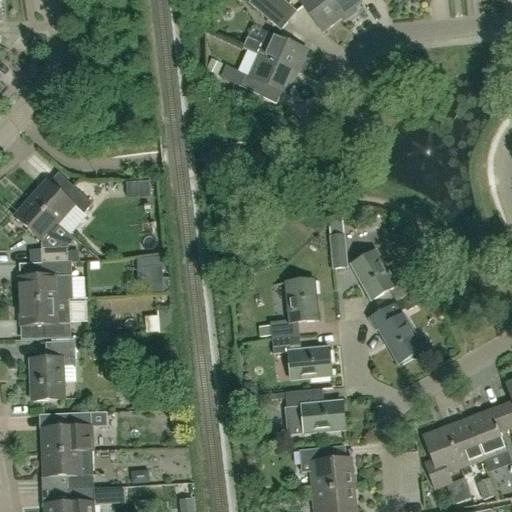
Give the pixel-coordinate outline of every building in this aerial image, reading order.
[(290,21),(263,0),(251,0),(249,4),(281,32),(290,21)] [(298,12),(282,0),(263,0),(290,21),(298,12)] [(297,0),(323,34),(341,20),(344,23),(344,22),(327,0),(297,0)] [(356,0),(327,0),(344,22),(357,13),(354,10),(361,5),(356,0)] [(243,50),(258,56),(297,74),(307,51),(268,34),(263,46),(247,39),(243,50)] [(277,105),(282,93),(287,95),(297,74),(258,56),(250,77),(245,75),(239,88),(277,105)] [(46,182),(30,200),(58,226),(74,208),(82,215),(92,204),(72,186),(63,197),(46,182)] [(42,244),(58,226),(30,200),(14,218),(42,244)] [(328,224),(330,238),(333,271),(348,269),(345,236),(343,236),(342,226),(336,227),(336,223),(328,224)] [(40,247),(41,264),(67,263),(66,246),(40,247)] [(371,302),(390,291),(397,303),(422,288),(415,275),(396,287),(376,252),(351,267),(371,302)] [(20,304),(69,301),(74,301),(72,263),(67,263),(41,264),(42,278),(18,279),(20,304)] [(148,268),(150,293),(164,293),(162,267),(148,268)] [(270,325),(270,327),(271,337),(271,339),(299,337),(297,323),(317,321),(313,281),(284,284),(288,323),(270,325)] [(69,301),(20,304),(21,327),(44,326),(45,340),(71,339),(69,301)] [(399,365),(423,351),(396,304),(367,320),(375,333),(379,331),(399,365)] [(171,312),(156,313),(159,335),(174,333),(171,312)] [(271,337),(270,327),(259,328),(260,339),(271,337)] [(299,337),(271,339),(273,354),(287,353),(290,381),(331,377),(328,348),(300,351),(299,337)] [(63,368),(77,367),(75,343),(46,345),(47,361),(30,362),(33,403),(65,401),(63,368)] [(511,427),(511,380),(505,383),(511,399),(511,402),(502,406),(511,429),(511,427)] [(311,391),(285,393),(248,398),(249,404),(285,400),(286,409),(284,410),(287,437),(305,435),(344,431),(341,402),(313,405),(311,391)] [(511,429),(502,406),(468,419),(484,460),(507,452),(499,433),(511,429)] [(42,431),(43,455),(92,453),(91,429),(108,428),(107,414),(91,414),(65,416),(66,430),(42,431)] [(174,421),(176,435),(192,432),(190,418),(174,421)] [(484,460),(468,419),(446,428),(461,469),(484,460)] [(461,469),(446,428),(423,437),(432,461),(424,464),(434,491),(452,484),(448,474),(461,469)] [(312,491),(353,487),(350,458),(334,460),(333,448),(299,451),(301,474),(310,473),(312,491)] [(92,453),(43,455),(44,480),(67,478),(68,492),(94,491),(92,453)] [(484,502),(496,498),(488,480),(477,484),(484,502)] [(356,511),(353,487),(312,491),(314,511),(356,511)] [(133,490),(104,490),(103,509),(133,510),(133,490)] [(94,511),(94,491),(68,492),(69,505),(45,506),(45,511),(94,511)]
